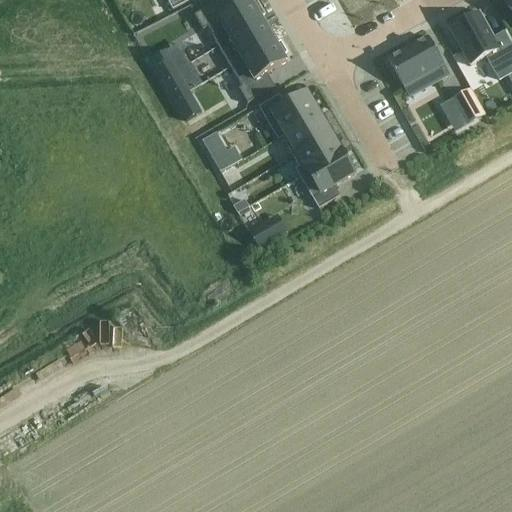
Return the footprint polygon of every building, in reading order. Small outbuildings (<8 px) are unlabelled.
[(167,0),(166,1),(172,12),(186,4),(183,0),(167,0)] [(226,0),(222,0),(193,17),(202,32),(207,30),(218,48),(263,22),(261,19),(265,17),(257,3),(253,6),(251,2),(234,12),(226,0)] [(471,68),(487,59),(500,82),(511,75),(511,41),(507,33),(494,40),(479,14),(450,30),(471,68)] [(263,22),(218,48),(230,69),(275,42),(263,22)] [(449,78),(444,69),(445,68),(429,39),(388,62),(404,91),(432,76),(436,84),(449,78)] [(275,42),(230,69),(241,88),(235,92),(244,107),(268,93),(260,79),(287,63),(284,58),(288,56),(282,45),(278,48),(275,42)] [(177,73),(165,53),(165,52),(150,61),(162,82),(177,73)] [(162,82),(174,103),(189,94),(177,73),(162,82)] [(493,79),(472,91),(487,118),(508,106),(493,79)] [(466,127),(485,116),(471,92),(452,103),(466,127)] [(202,115),(189,94),(174,103),(187,124),(202,115)] [(259,110),(278,142),(319,118),(306,96),(286,108),(280,98),(259,110)] [(283,140),(293,158),(330,136),(319,118),(278,142),(279,143),(283,140)] [(220,175),(241,163),(234,151),(227,155),(216,136),(203,143),(220,175)] [(341,154),(330,136),(293,158),(300,169),(296,172),(300,179),(342,154),(341,154)] [(334,189),(355,176),(342,154),(300,179),(313,201),(319,211),(340,199),(334,189)] [(259,250),(276,240),(267,224),(250,234),(259,250)] [(128,338),(148,326),(144,319),(124,331),(128,338)]
